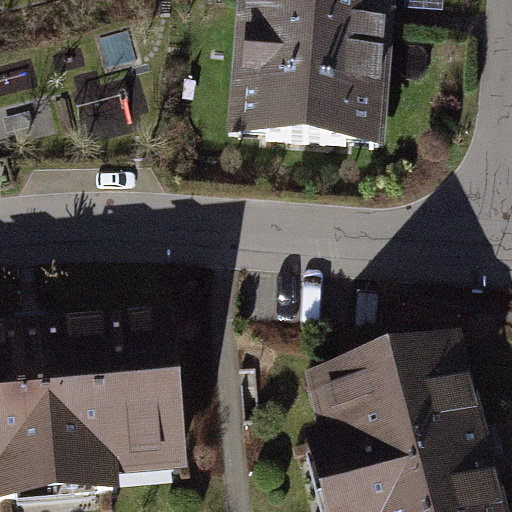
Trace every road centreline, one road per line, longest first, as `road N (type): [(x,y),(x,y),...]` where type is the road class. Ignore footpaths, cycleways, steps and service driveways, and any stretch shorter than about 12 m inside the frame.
road 1 (residential): [(497,242),(71,215),(0,222)]
road 2 (residential): [(497,242),(508,0)]
